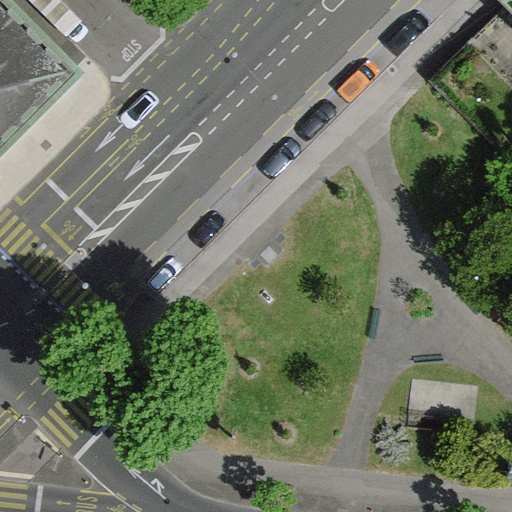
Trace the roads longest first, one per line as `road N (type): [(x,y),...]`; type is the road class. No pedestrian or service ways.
road 1 (tertiary): [(211,123),(0,319)]
road 2 (tertiary): [(182,511),(0,367)]
road 3 (residential): [(84,0),(211,123)]
